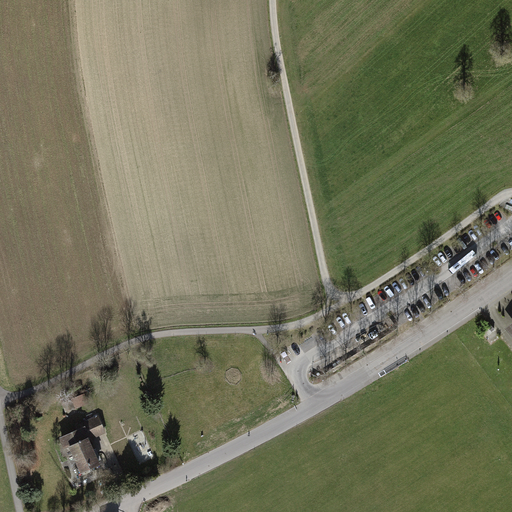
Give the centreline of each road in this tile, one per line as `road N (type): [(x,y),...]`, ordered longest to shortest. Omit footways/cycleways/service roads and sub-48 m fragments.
road 1 (track): [(0,400),(146,336),(301,326),(511,193)]
road 2 (unclassified): [(100,511),(279,425),(511,277)]
road 3 (track): [(338,307),(325,278),(271,0)]
